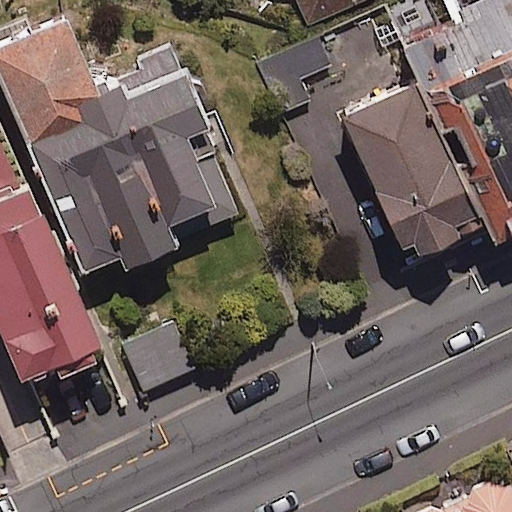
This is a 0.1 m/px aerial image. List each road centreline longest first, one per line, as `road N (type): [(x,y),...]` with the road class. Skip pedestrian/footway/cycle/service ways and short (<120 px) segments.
road 1 (tertiary): [(511,343),(135,511)]
road 2 (residential): [(62,511),(0,383)]
